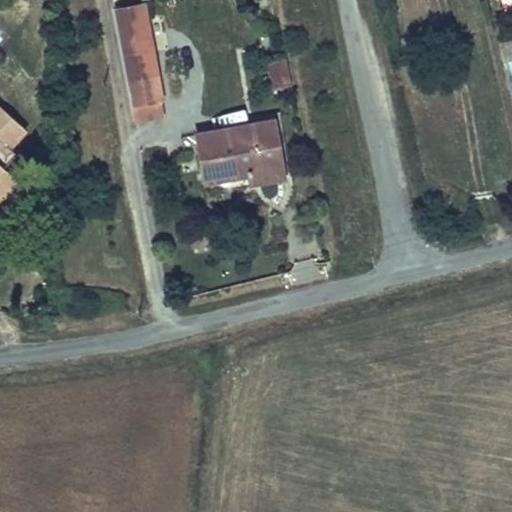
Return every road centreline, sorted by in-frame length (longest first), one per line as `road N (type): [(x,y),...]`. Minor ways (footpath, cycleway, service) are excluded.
road 1 (unclassified): [(102,0),(167,333)]
road 2 (residential): [(409,275),(346,0)]
road 3 (unclassified): [(167,333),(409,275)]
road 4 (unclassified): [(0,357),(167,333)]
